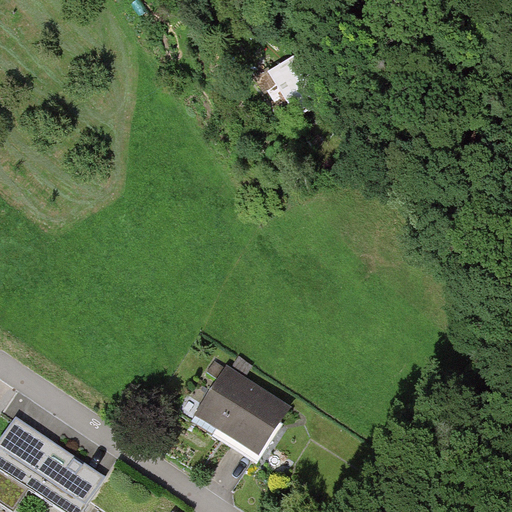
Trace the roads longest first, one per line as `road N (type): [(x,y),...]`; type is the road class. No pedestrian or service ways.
road 1 (residential): [(0,364),(219,511)]
road 2 (track): [(288,0),(437,68)]
